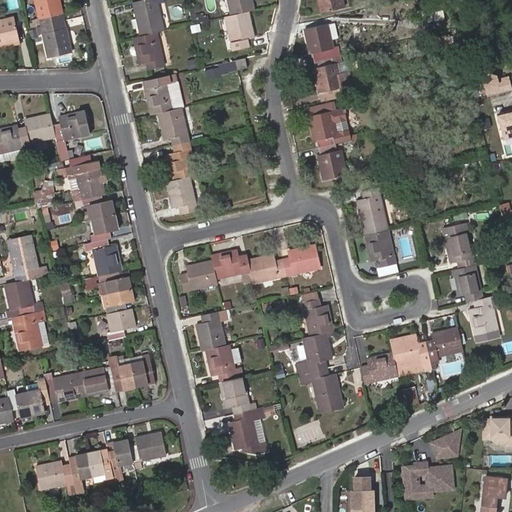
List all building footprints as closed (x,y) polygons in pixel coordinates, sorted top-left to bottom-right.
[(45,24),(62,20),(64,19),(59,0),(34,0),(38,17),(39,17),(41,25),(45,24)] [(245,15),(251,13),(249,3),(245,4),(244,0),(224,0),(225,4),(229,19),(245,15)] [(322,0),(323,2),(320,3),(322,14),(345,8),(343,0),(322,0)] [(162,35),(154,1),(138,5),(140,12),(133,14),(135,23),(130,25),(133,34),(138,32),(140,41),(154,37),(162,35)] [(427,22),(446,19),(444,7),(425,11),(427,22)] [(229,19),(223,20),(231,53),(246,50),(244,42),(251,41),(249,32),(245,33),(243,24),(247,23),(245,15),(229,19)] [(0,44),(20,40),(14,17),(0,19),(0,44)] [(62,20),(45,24),(46,31),(41,32),(47,56),(71,51),(66,27),(63,28),(62,20)] [(315,59),(331,55),(329,48),(333,47),(327,23),(304,29),(307,38),(310,37),(311,43),(308,44),(310,53),(314,52),(315,59)] [(162,70),(154,37),(140,41),(132,43),(134,51),(130,52),(128,55),(129,59),(132,60),(136,59),(138,68),(145,66),(147,74),(162,70)] [(332,62),(331,55),(315,59),(316,66),(313,67),(315,77),(319,76),(320,81),(317,82),(319,92),(342,87),(343,86),(352,83),(348,71),(341,73),(338,61),(332,62)] [(345,59),(338,61),(341,73),(348,71),(345,59)] [(233,62),(236,73),(245,70),(243,60),(233,62)] [(511,86),(511,77),(511,73),(507,74),(500,75),(499,72),(492,70),(480,73),(485,93),(511,86)] [(173,113),(166,88),(174,86),(172,78),(164,80),(150,83),(151,90),(143,92),(146,101),(149,100),(151,108),(148,109),(150,118),(158,116),(173,113)] [(151,90),(150,83),(142,85),(143,92),(151,90)] [(344,94),(342,87),(319,92),(321,99),(344,94)] [(306,110),(308,117),(330,112),(334,110),(333,103),(306,110)] [(334,145),(351,141),(348,130),(347,130),(335,133),(333,123),(344,120),(346,120),(342,108),(334,110),(330,112),(308,117),(307,117),(309,127),(313,127),(314,132),(311,133),(313,142),(317,141),(319,149),(334,145)] [(511,136),(511,110),(511,111),(500,114),(507,138),(511,136)] [(59,119),(52,122),(55,136),(56,141),(89,133),(83,111),(59,117),(59,119)] [(173,148),(188,145),(180,111),(173,113),(158,116),(159,124),(163,123),(165,132),(162,133),(164,141),(171,140),(173,148)] [(18,128),(22,144),(28,142),(29,143),(55,136),(52,122),(50,113),(23,119),(25,127),(18,128)] [(335,133),(347,130),(344,120),(333,123),(335,133)] [(0,153),(23,147),(22,144),(18,128),(17,124),(0,128),(0,153)] [(171,174),(173,182),(189,178),(197,177),(188,145),(173,148),(175,156),(168,157),(169,164),(172,164),(174,173),(171,174)] [(334,145),(319,149),(320,156),(317,156),(319,165),(323,164),(324,170),(320,171),(323,181),(345,175),(339,151),(335,152),(334,145)] [(76,200),(103,195),(106,194),(100,168),(91,170),(88,162),(66,168),(74,200),(76,200)] [(173,182),(166,184),(168,192),(171,191),(173,200),(170,201),(172,210),(180,208),(182,215),(197,212),(189,178),(173,182)] [(364,235),(386,229),(376,187),(360,191),(362,198),(355,200),(358,208),(362,207),(364,216),(360,217),(364,235)] [(40,198),(42,207),(48,206),(44,188),(32,191),(34,199),(40,198)] [(103,195),(76,200),(77,206),(79,206),(82,221),(91,219),(116,213),(113,199),(104,201),(103,195)] [(501,214),(510,213),(508,201),(500,202),(501,214)] [(116,213),(91,219),(95,234),(82,237),(84,243),(111,237),(109,231),(119,228),(116,213)] [(460,265),(475,261),(464,219),(441,225),(446,242),(449,241),(452,250),(448,251),(450,260),(458,257),(460,265)] [(395,262),(386,229),(364,235),(366,243),(370,242),(372,251),(368,252),(370,261),(377,259),(379,266),(395,262)] [(18,280),(28,278),(40,275),(30,235),(7,239),(14,273),(16,273),(18,280)] [(98,275),(118,271),(123,270),(117,244),(92,249),(98,275)] [(283,260),(287,276),(320,267),(315,245),(306,247),(307,252),(298,254),(297,249),(289,252),(290,258),(283,260)] [(213,262),(217,280),(250,272),(247,261),(246,256),(240,258),(238,251),(230,253),(230,257),(222,259),(221,255),(211,257),(213,262)] [(253,284),(287,276),(283,260),(276,262),(274,255),(265,257),(266,261),(258,263),(257,259),(247,261),(250,272),(253,284)] [(466,291),(468,299),(476,297),(483,296),(475,261),(460,265),(452,267),(455,277),(458,276),(460,283),(456,284),(459,293),(466,291)] [(218,285),(217,280),(213,262),(204,264),(205,268),(197,270),(196,266),(187,268),(188,275),(181,277),(185,293),(218,285)] [(118,271),(98,275),(100,281),(96,282),(99,295),(102,295),(132,288),(129,275),(120,277),(118,271)] [(28,278),(18,280),(4,284),(9,309),(17,307),(20,315),(35,312),(28,278)] [(132,288),(102,295),(106,313),(127,308),(126,302),(134,300),(132,288)] [(499,327),(491,294),(483,296),(476,297),(478,305),(469,307),(471,315),(475,315),(477,323),(474,324),(476,333),(499,327)] [(326,332),(333,330),(331,321),(327,322),(325,314),(328,313),(326,304),(320,306),(318,298),(302,302),(310,336),(326,332)] [(127,308),(106,313),(110,332),(108,332),(110,339),(125,336),(124,328),(136,325),(132,307),(127,308)] [(35,312),(20,315),(11,317),(19,350),(42,345),(37,320),(45,317),(44,310),(35,312)] [(201,343),(203,352),(208,351),(226,346),(219,313),(204,317),(205,324),(197,326),(199,334),(203,333),(205,342),(201,343)] [(438,353),(464,347),(458,323),(450,325),(451,329),(442,331),(441,327),(432,330),(434,337),(426,339),(430,355),(432,364),(435,363),(434,360),(440,358),(438,353)] [(297,365),(300,374),(327,368),(325,360),(332,358),(330,349),(326,350),(324,341),(328,340),(326,332),(310,336),(303,338),(309,362),(297,365)] [(424,366),(432,364),(430,355),(426,339),(420,341),(418,333),(409,336),(410,340),(402,342),(401,338),(391,341),(393,350),(396,363),(422,357),(424,366)] [(303,343),(297,343),(298,358),(305,357),(303,343)] [(223,384),(245,379),(242,369),(237,371),(231,345),(226,346),(208,351),(210,361),(214,360),(216,368),(212,369),(214,378),(222,376),(223,384)] [(232,347),(235,361),(241,359),(238,346),(232,347)] [(362,366),(366,381),(399,373),(396,363),(393,350),(385,353),(386,356),(377,359),(376,355),(368,357),(370,364),(362,366)] [(131,361),(137,385),(155,382),(149,353),(142,355),(143,359),(131,361)] [(112,365),(115,380),(117,390),(137,385),(131,361),(118,364),(116,355),(110,356),(112,365)] [(78,372),(83,395),(109,389),(108,382),(115,380),(112,365),(78,372)] [(327,368),(300,374),(302,384),(314,381),(322,413),(344,408),(340,390),(337,391),(335,382),(338,382),(336,372),(329,374),(327,368)] [(44,377),(50,401),(57,399),(57,401),(83,395),(78,372),(52,378),(51,372),(44,374),(44,377)] [(27,391),(32,414),(45,411),(43,402),(50,401),(44,377),(38,378),(40,388),(27,391)] [(234,408),(236,416),(253,413),(245,379),(223,384),(222,384),(224,393),(228,392),(230,401),(226,401),(228,409),(234,408)] [(9,397),(12,409),(19,408),(21,416),(32,414),(27,391),(15,393),(14,389),(8,391),(9,397)] [(0,422),(14,420),(12,409),(9,397),(0,398),(0,422)] [(260,446),(255,423),(268,420),(265,410),(253,413),(236,416),(238,423),(231,424),(234,433),(238,432),(239,441),(235,442),(237,452),(248,449),(249,454),(260,456),(269,453),(267,445),(260,446)] [(511,416),(482,417),(482,440),(493,440),(493,449),(511,448),(511,416)] [(459,455),(462,430),(433,442),(440,457),(459,455)] [(135,443),(129,445),(134,467),(141,466),(140,460),(166,455),(161,432),(134,437),(135,443)] [(114,451),(108,453),(114,479),(115,481),(122,480),(121,470),(134,467),(129,445),(128,439),(112,442),(114,451)] [(100,449),(87,452),(92,476),(105,473),(106,479),(109,478),(110,480),(114,479),(108,453),(101,454),(100,449)] [(78,464),(71,466),(77,493),(84,491),(81,478),(92,476),(87,452),(76,455),(78,464)] [(68,495),(77,493),(71,466),(63,467),(62,460),(36,466),(41,489),(65,484),(68,495)] [(405,467),(407,490),(417,489),(418,497),(434,496),(434,491),(456,489),(453,465),(435,467),(436,469),(430,470),(430,467),(429,462),(417,463),(418,466),(405,467)] [(374,511),(374,485),(371,485),(370,471),(355,471),(355,485),(352,485),(352,511),(374,511)] [(507,497),(508,488),(509,480),(487,477),(482,511),(495,511),(498,496),(502,497),(507,497)] [(418,497),(417,489),(407,490),(408,498),(418,497)]
